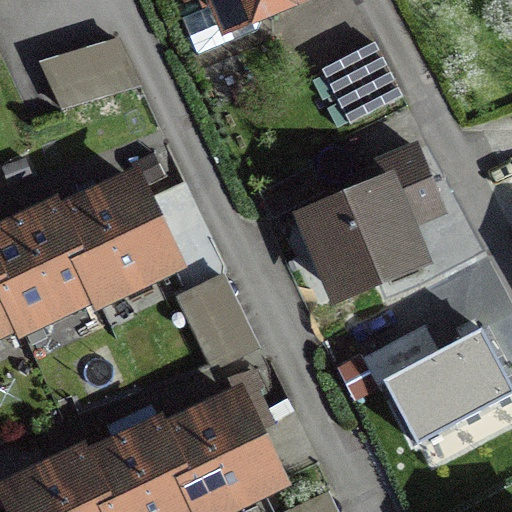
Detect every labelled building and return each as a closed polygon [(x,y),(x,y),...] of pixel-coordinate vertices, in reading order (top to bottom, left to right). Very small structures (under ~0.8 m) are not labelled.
[(313,0),(202,0),(220,40),(313,0)] [(115,40),(45,66),(61,108),(131,82),(115,40)] [(370,47),(321,71),(348,124),(397,100),(370,47)] [(311,165),(260,190),(273,215),(323,191),(311,165)] [(132,176),(55,210),(98,305),(100,310),(177,276),(132,176)] [(424,271),(388,182),(294,220),(330,308),(424,271)] [(0,228),(0,297),(16,333),(19,340),(98,305),(55,210),(53,204),(0,228)] [(224,279),(182,299),(214,367),(257,347),(224,279)] [(0,340),(16,333),(0,297),(0,340)] [(237,396),(158,432),(195,511),(245,511),(283,495),(237,396)] [(74,462),(97,511),(195,511),(158,432),(155,424),(74,462)] [(0,504),(3,511),(97,511),(74,462),(71,456),(0,489),(0,504)] [(335,511),(329,497),(296,511),(335,511)]
